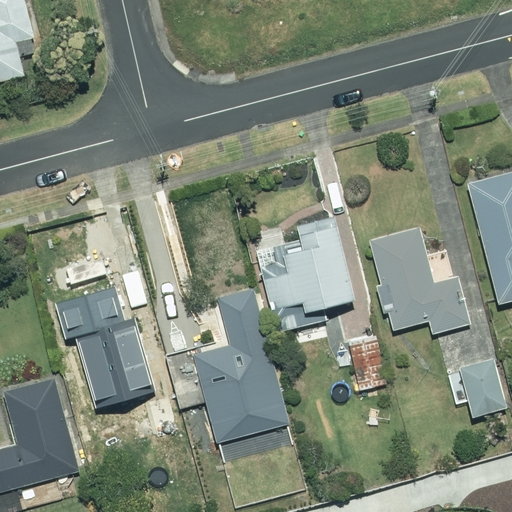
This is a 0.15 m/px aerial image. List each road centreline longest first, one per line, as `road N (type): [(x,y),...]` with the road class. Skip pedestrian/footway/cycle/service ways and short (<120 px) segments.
road 1 (residential): [(511,35),(147,130)]
road 2 (residential): [(147,130),(0,170)]
road 3 (residential): [(147,130),(121,0)]
